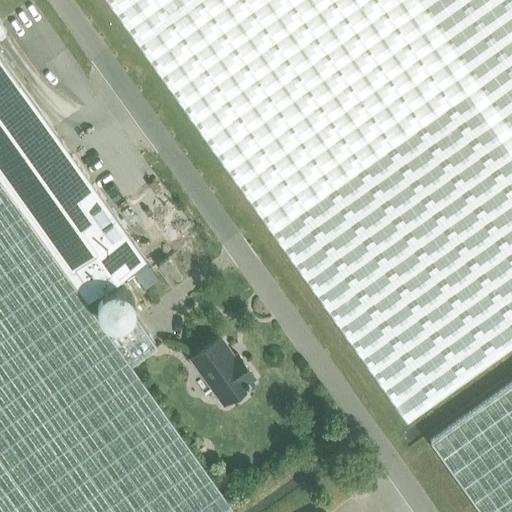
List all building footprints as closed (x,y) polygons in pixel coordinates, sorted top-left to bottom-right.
[(511,0),(108,0),(407,419),(511,344),(511,0)] [(0,17),(0,180),(86,301),(145,259),(19,81),(0,54),(0,33),(8,28),(0,17)] [(0,511),(223,511),(232,506),(131,364),(157,345),(136,316),(110,335),(86,301),(0,180),(0,511)] [(167,257),(157,265),(172,286),(182,278),(167,257)] [(158,278),(146,261),(133,271),(144,288),(158,278)] [(219,336),(191,356),(224,403),(232,397),(236,401),(239,402),(247,396),(247,393),(244,389),(252,383),(250,379),(254,377),(238,353),(233,356),(219,336)] [(481,511),(511,511),(511,382),(430,440),(481,511)]
